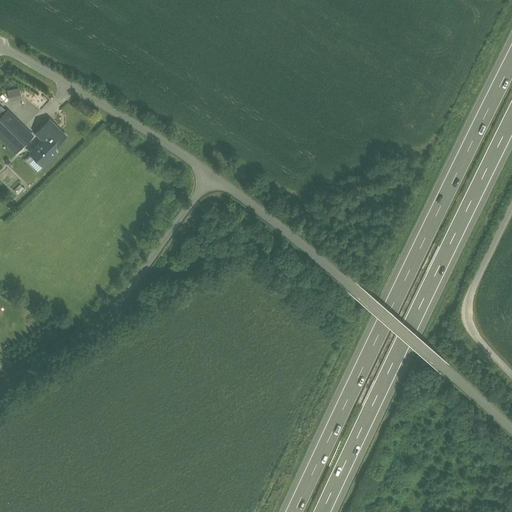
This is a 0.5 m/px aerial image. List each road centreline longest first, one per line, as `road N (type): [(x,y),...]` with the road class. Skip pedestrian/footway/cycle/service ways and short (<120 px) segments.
road 1 (motorway): [(511,51),(286,511)]
road 2 (motorway): [(325,511),(511,126)]
road 3 (unclassified): [(511,424),(351,273),(210,166)]
road 4 (unclassified): [(0,388),(78,341),(210,166)]
road 5 (unclassified): [(210,166),(0,40)]
road 6 (unclassified): [(511,368),(477,332),(467,302),(511,203)]
